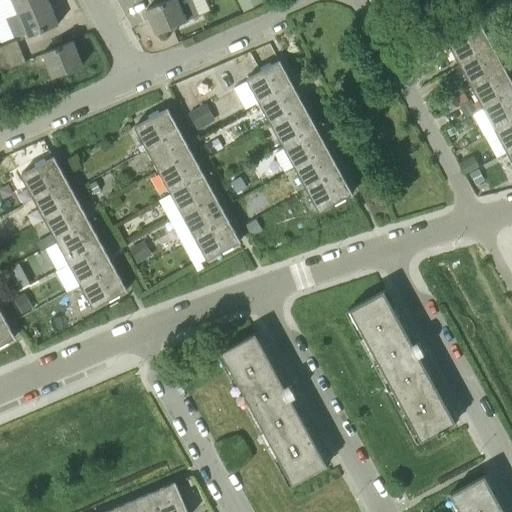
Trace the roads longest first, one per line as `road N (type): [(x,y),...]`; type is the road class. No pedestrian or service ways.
road 1 (residential): [(511,479),(386,247)]
road 2 (residential): [(476,219),(339,0)]
road 3 (residential): [(380,511),(261,288)]
road 4 (residential): [(322,0),(132,81)]
road 5 (residential): [(136,333),(236,511)]
road 6 (residential): [(0,391),(136,333)]
road 7 (residential): [(0,136),(132,81)]
road 8 (residential): [(136,333),(261,288)]
road 9 (residential): [(261,288),(386,247)]
